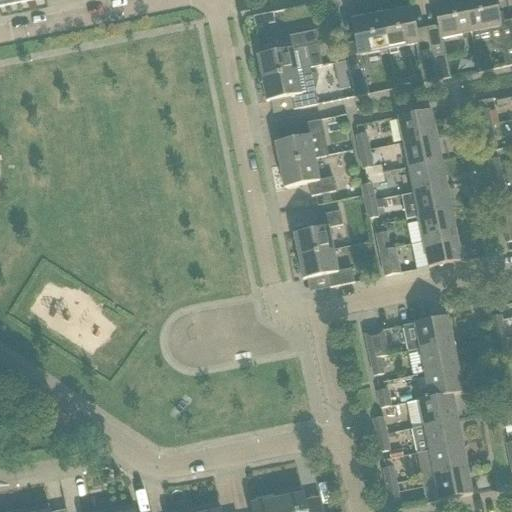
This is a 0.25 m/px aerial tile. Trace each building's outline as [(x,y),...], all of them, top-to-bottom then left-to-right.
[(0,0),(0,8),(22,4),(20,0),(0,0)] [(470,35),(462,0),(460,0),(433,5),(441,41),(470,35)] [(493,0),(462,0),(470,35),(499,29),(493,0)] [(410,10),(380,16),(387,51),(417,45),(410,10)] [(254,19),(256,28),(267,26),(265,16),(254,19)] [(387,51),(380,16),(351,22),(358,57),(387,51)] [(256,57),(261,80),(296,73),(296,72),(310,69),(306,49),(318,46),(315,32),(278,40),(281,52),(256,57)] [(511,66),(511,42),(501,45),(505,68),(511,66)] [(488,56),(474,59),(477,74),(491,71),(488,56)] [(446,57),(431,60),(436,82),(450,80),(446,57)] [(436,82),(431,60),(418,62),(423,85),(436,82)] [(347,62),(333,65),(335,73),(348,70),(347,62)] [(296,73),(261,80),(266,103),(290,98),(293,111),(318,106),(315,92),(318,76),(311,75),(310,69),(296,72),(296,73)] [(350,75),(354,99),(368,96),(363,73),(350,75)] [(477,112),(481,129),(491,127),(498,125),(495,112),(488,114),(487,110),(477,112)] [(397,119),(402,145),(436,138),(430,112),(397,119)] [(274,144),(279,167),(314,160),(328,157),(321,121),(296,126),(299,139),(274,144)] [(491,127),(481,129),(484,146),(494,144),(491,127)] [(355,137),(359,154),(369,152),(365,135),(355,137)] [(402,145),(407,170),(441,163),(436,138),(402,145)] [(369,152),(359,154),(362,171),(372,169),(371,162),(369,152)] [(314,160),(279,167),(284,190),(308,185),(310,198),(335,193),(332,179),(318,182),(314,160)] [(487,162),(491,178),(501,176),(497,160),(487,162)] [(407,170),(412,194),(446,188),(441,163),(407,170)] [(501,176),(491,178),(494,195),(504,193),(501,176)] [(361,187),(364,204),(374,202),(371,185),(361,187)] [(412,194),(417,219),(451,212),(446,188),(412,194)] [(374,202),(364,204),(368,221),(377,219),(374,202)] [(497,211),(501,228),(511,226),(507,209),(497,211)] [(417,219),(423,244),(456,237),(451,212),(417,219)] [(293,236),(298,259),(333,251),(328,230),(342,227),(339,213),(315,218),(317,231),(293,236)] [(511,232),(511,226),(501,228),(504,245),(511,243),(511,232)] [(376,236),(379,253),(389,251),(385,234),(376,236)] [(456,237),(423,244),(428,269),(461,263),(456,237)] [(333,251),(298,259),(302,281),(327,276),(329,289),(354,284),(351,270),(337,273),(333,251)] [(389,251),(379,253),(382,270),(392,268),(389,251)] [(490,319),(494,336),(504,334),(504,333),(501,322),(500,317),(499,308),(491,310),(493,318),(490,319)] [(414,325),(419,351),(452,344),(447,319),(414,325)] [(511,320),(501,322),(504,333),(511,331),(511,320)] [(387,357),(382,332),(364,335),(370,361),(379,359),(387,357)] [(504,334),(494,336),(498,356),(508,354),(504,334)] [(419,351),(424,376),(457,369),(452,344),(419,351)] [(381,368),(380,360),(379,359),(370,361),(373,378),(383,376),(381,368)] [(500,368),(504,385),(511,382),(511,374),(510,366),(500,368)] [(424,376),(429,400),(451,396),(452,397),(463,395),(457,369),(424,376)] [(376,393),(380,410),(390,408),(386,391),(376,393)] [(496,396),(499,413),(509,411),(506,394),(496,396)] [(406,404),(411,430),(457,421),(452,397),(451,396),(429,400),(406,404)] [(511,425),(509,411),(499,413),(503,429),(511,427),(511,425)] [(372,421),(376,438),(385,436),(382,419),(372,421)] [(416,455),(428,453),(462,446),(457,421),(411,430),(416,455)] [(385,436),(376,438),(379,455),(389,453),(386,440),(385,436)] [(428,453),(433,477),(467,471),(462,446),(428,453)] [(394,453),(389,454),(390,459),(403,457),(402,451),(401,450),(394,452),(394,453)] [(382,470),(386,487),(395,485),(392,468),(382,470)] [(467,471),(433,477),(422,480),(427,505),(472,496),(467,471)] [(395,485),(386,487),(389,504),(399,502),(395,485)] [(275,494),(277,502),(279,511),(305,511),(301,489),(275,494)] [(279,511),(277,502),(275,502),(273,497),(254,501),(255,506),(251,507),(252,511),(279,511)]
